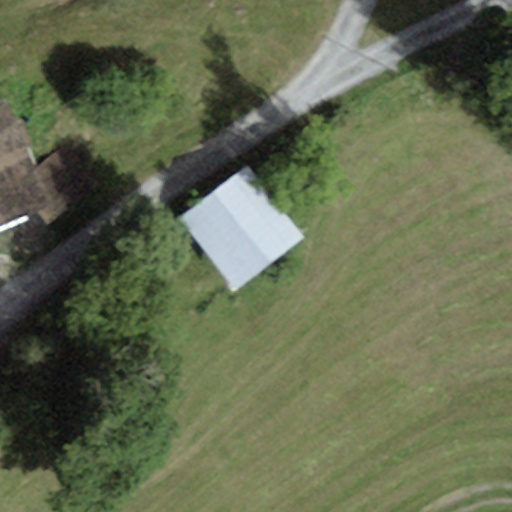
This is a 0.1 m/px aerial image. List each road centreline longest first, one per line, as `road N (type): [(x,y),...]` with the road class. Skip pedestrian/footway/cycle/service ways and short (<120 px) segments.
road 1 (residential): [(359,0),(303,103),(0,306)]
road 2 (track): [(510,0),(303,103)]
